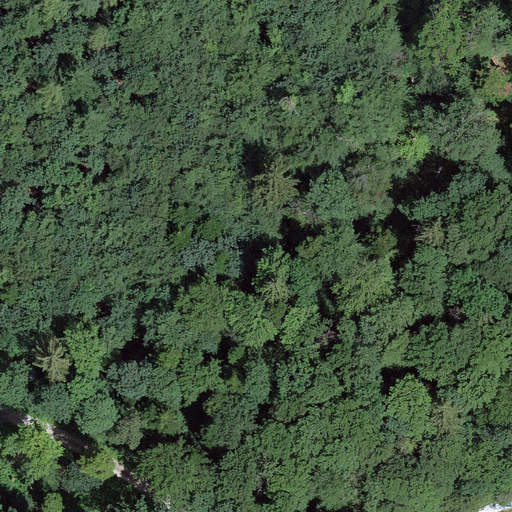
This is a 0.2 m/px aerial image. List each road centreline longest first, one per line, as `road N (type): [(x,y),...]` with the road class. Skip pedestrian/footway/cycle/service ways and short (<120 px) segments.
road 1 (track): [(0,372),(153,330),(474,136),(511,102)]
road 2 (track): [(0,412),(178,511)]
